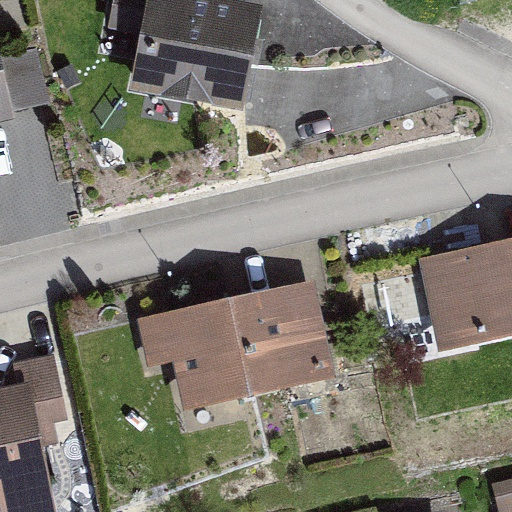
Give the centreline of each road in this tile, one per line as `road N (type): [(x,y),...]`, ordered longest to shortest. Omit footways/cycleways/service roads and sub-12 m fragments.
road 1 (residential): [(511,160),(238,231),(0,280)]
road 2 (residential): [(511,95),(412,63),(326,0)]
